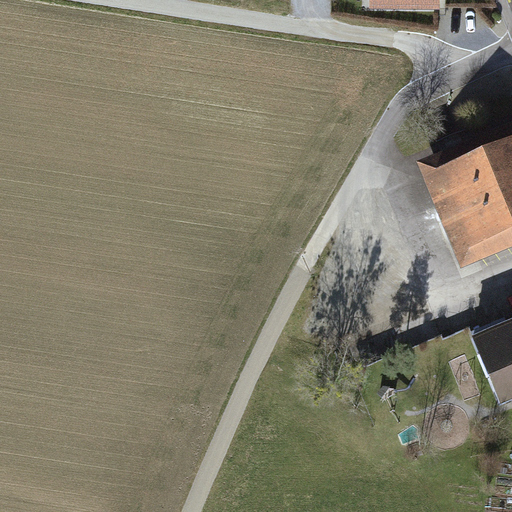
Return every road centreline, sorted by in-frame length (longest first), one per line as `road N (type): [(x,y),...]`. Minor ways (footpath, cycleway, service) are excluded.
road 1 (track): [(511,32),(410,85),(303,269),(192,511)]
road 2 (track): [(445,61),(418,45),(115,0)]
